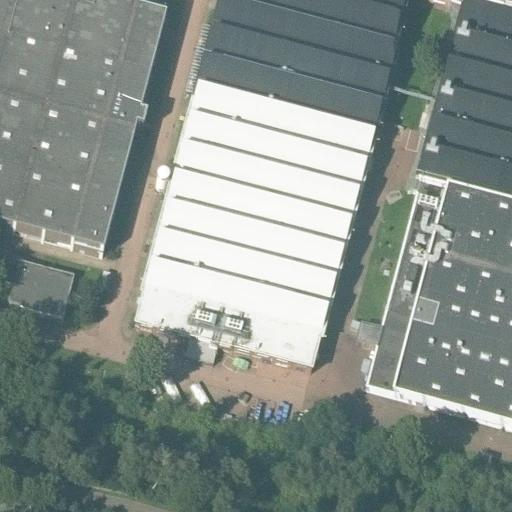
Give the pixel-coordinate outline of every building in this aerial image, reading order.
[(0,0),(0,230),(5,232),(102,257),(135,132),(141,134),(145,120),(139,118),(164,22),(80,0),(0,0)] [(408,0),(220,0),(134,328),(308,374),(408,0)] [(511,0),(425,0),(468,11),(511,23),(511,0)] [(511,23),(468,11),(366,390),(511,428),(511,23)] [(0,259),(0,251),(5,232),(0,230),(0,268),(9,271),(5,284),(13,286),(8,304),(63,318),(73,278),(0,259)] [(109,275),(103,273),(99,287),(106,288),(109,275)] [(489,456),(478,453),(474,469),(485,472),(489,456)]
